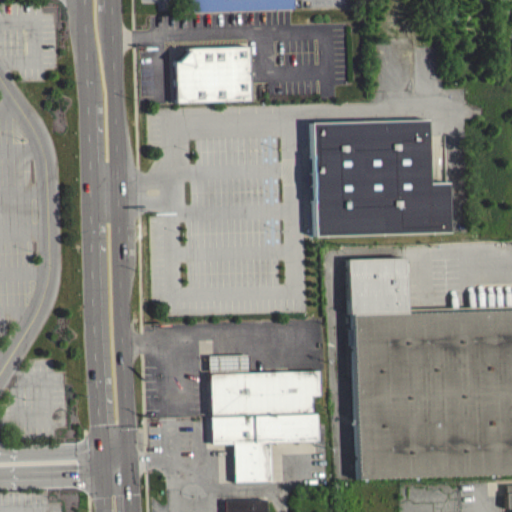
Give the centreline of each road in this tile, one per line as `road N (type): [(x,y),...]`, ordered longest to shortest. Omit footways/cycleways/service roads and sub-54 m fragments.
road 1 (primary): [(131,511),(108,0)]
road 2 (primary): [(88,0),(108,511)]
